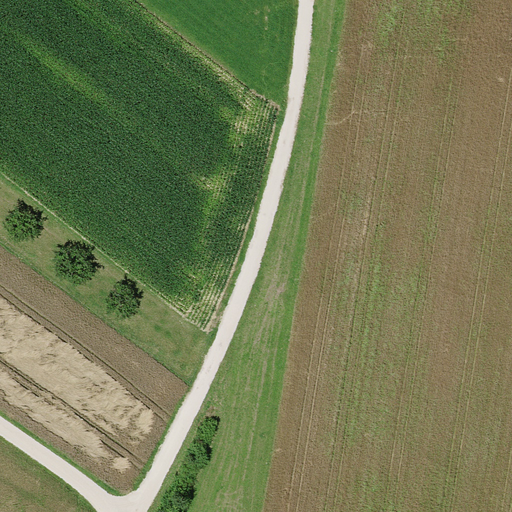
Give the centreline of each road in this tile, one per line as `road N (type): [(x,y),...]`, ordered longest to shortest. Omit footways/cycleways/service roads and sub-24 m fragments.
road 1 (track): [(142,511),(244,305),(280,191),(311,0)]
road 2 (track): [(125,511),(0,422)]
